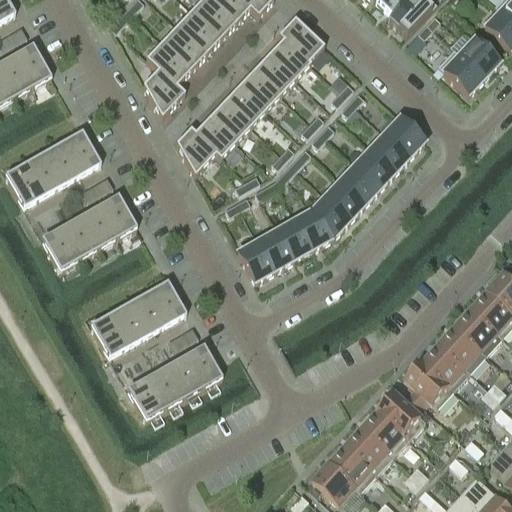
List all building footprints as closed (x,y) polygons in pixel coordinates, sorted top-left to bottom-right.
[(14,22),(1,0),(0,0),(0,27),(12,21),(13,23),(14,22)] [(208,0),(205,4),(234,32),(249,17),(231,0),(208,0)] [(231,0),(249,17),(257,24),(273,8),(265,0),(231,0)] [(358,0),(370,11),(380,0),(358,0)] [(387,27),(412,0),(380,0),(370,11),(371,12),(375,7),(391,22),(387,27)] [(435,12),(422,0),(412,0),(387,27),(405,44),(435,12)] [(498,19),(511,32),(511,0),(506,0),(493,14),(498,19)] [(190,20),(220,48),(234,32),(205,4),(190,20)] [(143,11),(137,6),(128,15),(134,20),(143,11)] [(134,20),(128,15),(119,24),(125,30),(134,20)] [(511,56),(511,32),(498,19),(483,35),(510,59),(511,56)] [(220,48),(190,20),(176,35),(205,63),(220,48)] [(433,23),(425,32),(431,38),(439,29),(433,23)] [(114,41),(125,30),(119,24),(110,34),(114,41)] [(309,73),(310,72),(308,70),(323,55),(294,27),(278,44),(282,48),(309,73)] [(423,47),(431,38),(425,32),(417,41),(423,47)] [(1,46),(6,54),(26,42),(21,34),(1,46)] [(161,51),(190,78),(205,63),(176,35),(161,51)] [(484,87),(499,71),(473,46),(458,62),(484,87)] [(268,63),(294,89),(309,73),(282,48),(268,63)] [(190,78),(161,51),(146,66),(176,94),(190,78)] [(31,97),(50,86),(32,53),(30,54),(31,55),(13,66),(31,97)] [(458,62),(453,57),(437,74),(442,79),(468,104),(484,87),(458,62)] [(253,79),(280,104),(294,89),(268,63),(253,79)] [(31,97),(13,66),(0,73),(0,86),(12,107),(31,97)] [(184,102),(176,94),(146,66),(145,67),(157,78),(142,94),(161,126),(184,102)] [(265,120),(280,104),(253,79),(238,94),(265,120)] [(0,86),(0,114),(12,107),(0,86)] [(338,101),(343,106),(352,97),(347,92),(338,101)] [(223,110),(250,135),(265,120),(238,94),(223,110)] [(338,101),(330,109),(336,114),(343,106),(338,101)] [(349,110),(355,115),(362,106),(357,101),(349,110)] [(250,135),(223,110),(209,125),(236,151),(250,135)] [(349,110),(341,118),(346,124),(355,115),(349,110)] [(314,137),(322,128),(317,123),(309,132),(314,137)] [(236,151),(209,125),(194,141),(221,166),(236,151)] [(409,166),(424,150),(398,126),(383,141),(409,166)] [(309,132),(301,140),(306,145),(314,137),(309,132)] [(326,145),(333,138),(327,133),(320,140),(326,145)] [(221,166),(194,141),(190,137),(175,152),(194,184),(214,163),(220,168),(221,166)] [(100,172),(81,139),(61,150),(79,181),(97,171),(98,173),(100,172)] [(320,140),(311,150),(317,155),(326,145),(320,140)] [(383,141),(368,157),(394,181),(409,166),(383,141)] [(79,181),(61,150),(43,161),(60,192),(79,181)] [(285,168),(293,160),(287,154),(279,163),(285,168)] [(304,157),(291,170),(297,176),(310,162),(304,157)] [(368,157),(354,172),(380,197),(394,181),(368,157)] [(43,161),(24,172),(42,203),(60,192),(43,161)] [(279,163),(271,172),(277,177),(285,168),(279,163)] [(297,176),(291,170),(280,182),(286,187),(297,176)] [(42,203),(24,172),(4,183),(22,214),(42,203)] [(354,172),(340,187),(366,212),(380,197),(354,172)] [(286,187),(280,182),(274,189),(273,190),(277,196),(278,196),(286,187)] [(108,184),(84,196),(89,206),(113,195),(108,184)] [(249,196),(251,195),(259,190),(255,184),(245,189),(249,196)] [(366,212),(340,187),(325,203),(351,227),(366,212)] [(245,189),(234,195),(238,202),(249,196),(245,189)] [(258,207),(277,196),(273,190),(254,201),(258,207)] [(116,247),(136,236),(117,203),(116,204),(117,205),(99,216),(116,247)] [(351,227),(325,203),(310,218),(332,247),(351,227)] [(234,212),(238,218),(249,212),(245,205),(234,212)] [(234,212),(225,217),(228,224),(238,218),(234,212)] [(116,247),(99,216),(80,227),(98,258),(116,247)] [(309,260),(332,247),(310,218),(291,229),(309,260)] [(80,227),(61,237),(79,268),(98,258),(80,227)] [(291,270),(309,260),(291,229),(273,239),(291,270)] [(79,268),(61,237),(42,248),(59,279),(79,268)] [(291,270),(273,239),(255,250),(273,281),(291,270)] [(255,250),(237,260),(254,291),(273,281),(255,250)] [(488,299),(511,321),(511,287),(505,281),(488,299)] [(185,322),(167,290),(147,301),(165,332),(183,321),(184,323),(185,322)] [(511,335),(511,321),(488,299),(472,317),(503,345),(511,335)] [(165,332),(147,301),(128,311),(146,342),(165,332)] [(128,311),(109,322),(127,353),(146,342),(128,311)] [(472,317),(456,335),(482,359),(487,363),(503,345),(472,317)] [(127,353),(109,322),(90,333),(107,364),(127,353)] [(172,357),(199,345),(194,335),(168,347),(172,357)] [(482,359),(456,335),(440,352),(466,377),(467,376),(482,359)] [(466,377),(440,352),(424,370),(455,398),(471,380),(467,376),(466,377)] [(202,397),(221,386),(203,353),(201,354),(202,356),(184,366),(202,397)] [(202,397),(184,366),(165,377),(183,408),(202,397)] [(455,398),(424,370),(407,389),(415,397),(410,403),(424,416),(430,410),(438,417),(455,398)] [(165,377),(147,387),(164,418),(183,408),(165,377)] [(164,418),(147,387),(127,399),(145,430),(164,418)] [(494,390),(488,397),(500,407),(506,400),(494,390)] [(500,407),(488,397),(482,404),(493,414),(500,407)] [(396,401),(379,419),(410,447),(427,429),(419,422),(424,416),(410,403),(404,409),(396,401)] [(511,425),(501,415),(498,418),(495,422),(506,431),(511,425)] [(379,419),(363,437),(394,465),(410,447),(379,419)] [(363,437),(346,454),(377,483),(394,465),(363,437)] [(511,463),(511,445),(503,455),(511,463)] [(472,447),(465,455),(478,466),(484,459),(472,447)] [(377,483),(346,454),(330,472),(357,496),(356,497),(361,501),(377,483)] [(511,463),(503,455),(487,474),(511,496),(511,463)] [(456,465),(449,472),(462,483),(468,476),(456,465)] [(357,496),(330,472),(313,490),(336,511),(342,511),(356,497),(357,496)] [(417,474),(411,481),(422,491),(429,484),(417,474)] [(422,491),(411,481),(404,488),(416,498),(422,491)] [(508,511),(477,484),(460,502),(470,511),(508,511)] [(432,511),(437,507),(426,498),(423,501),(420,504),(428,511),(432,511)] [(302,502),(292,511),(305,511),(309,508),(302,502)] [(470,511),(460,502),(451,511),(441,511),(437,507),(432,511),(470,511)]
